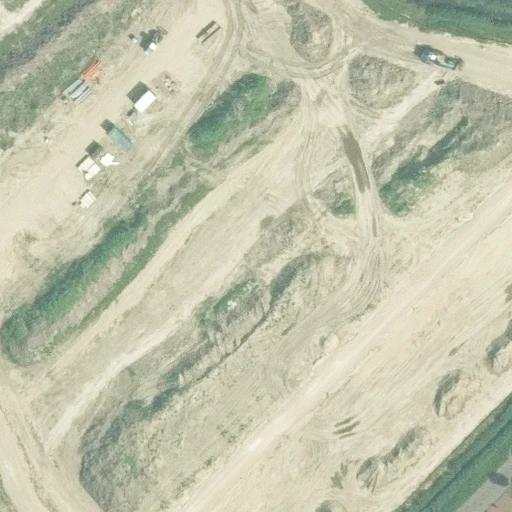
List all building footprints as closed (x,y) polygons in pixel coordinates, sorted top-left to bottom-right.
[(145,8),(135,18),(149,32),(160,22),(145,8)] [(233,63),(223,72),(231,81),(241,71),(233,63)] [(223,72),(213,82),(221,90),(231,81),(223,72)] [(248,96),(247,97),(278,128),(290,116),(291,117),(293,115),(295,117),(308,104),(295,91),(292,93),(274,74),(250,98),(248,96)] [(247,97),(221,123),(250,153),(275,127),(277,129),(278,128),(247,97)] [(438,100),(414,124),(451,160),(474,124),(438,100)] [(147,106),(139,114),(150,126),(159,117),(147,106)] [(191,130),(165,156),(203,195),(229,169),(191,130)] [(470,184),(460,194),(474,208),(484,198),(470,184)] [(326,190),(312,204),(340,231),(354,217),(326,190)] [(90,204),(83,210),(92,220),(99,213),(90,204)] [(312,204),(300,217),(327,244),(340,231),(312,204)] [(83,210),(77,217),(86,226),(92,220),(83,210)] [(300,217),(287,230),(314,257),(327,244),(300,217)] [(128,227),(114,241),(142,269),(156,255),(128,227)] [(63,230),(57,237),(66,245),(72,239),(63,230)] [(287,230),(274,243),(301,270),(314,257),(287,230)] [(114,241),(101,254),(129,281),(142,269),(114,241)] [(51,243),(45,249),(53,258),(60,252),(51,243)] [(274,243),(260,257),(288,284),(301,270),(274,243)] [(45,249),(38,256),(47,264),(53,258),(45,249)] [(101,254),(88,267),(116,294),(129,281),(101,254)] [(374,254),(368,260),(378,269),(384,263),(374,254)] [(368,260),(362,266),(372,275),(378,269),(368,260)] [(88,267),(75,280),(102,307),(116,294),(88,267)] [(356,273),(350,279),(359,288),(365,282),(356,273)] [(75,280),(61,294),(88,321),(102,307),(75,280)] [(336,293),(330,299),(339,308),(345,302),(336,293)] [(330,299),(324,305),(333,314),(339,308),(330,299)] [(387,344),(380,351),(389,361),(396,354),(387,344)] [(380,351),(373,358),(382,368),(389,361),(380,351)] [(447,373),(423,396),(452,424),(475,401),(447,373)] [(423,396),(401,418),(430,447),(452,424),(423,396)]
